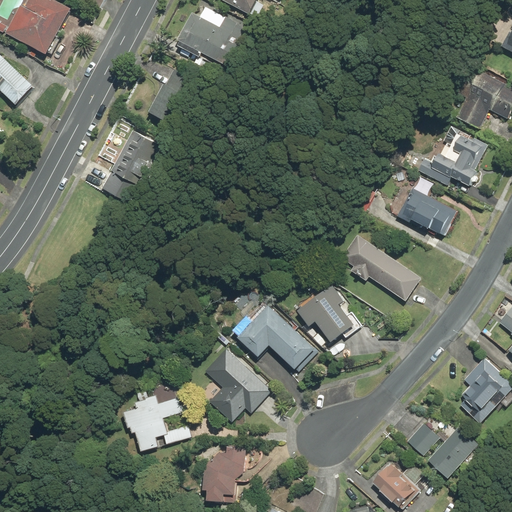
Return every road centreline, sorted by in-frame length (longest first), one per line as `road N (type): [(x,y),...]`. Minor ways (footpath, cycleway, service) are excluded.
road 1 (residential): [(326,445),(372,409),(488,266),(511,223)]
road 2 (tertiary): [(141,0),(60,159),(0,254)]
